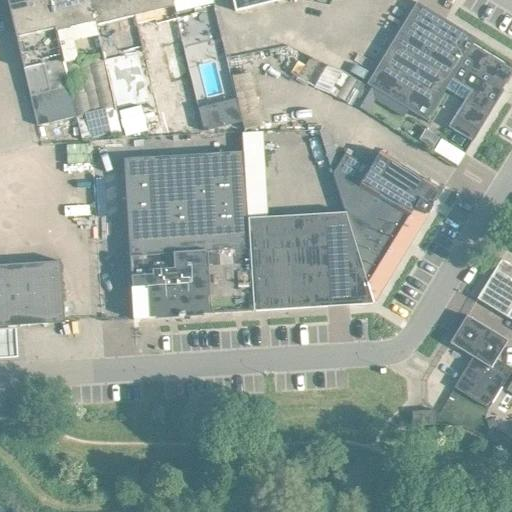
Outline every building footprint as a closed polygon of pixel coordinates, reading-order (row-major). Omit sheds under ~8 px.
[(45,53),(63,49),(64,49),(52,0),(10,0),(26,63),(46,58),(45,53)] [(65,57),(104,48),(105,48),(93,0),(52,0),(64,49),(63,49),(65,57)] [(126,46),(145,41),(139,18),(138,18),(134,0),(93,0),(105,48),(104,48),(106,56),(127,51),(126,46)] [(156,41),(182,30),(175,0),(134,0),(138,18),(139,18),(145,41),(146,46),(147,52),(158,49),(156,41)] [(175,0),(182,30),(201,22),(219,67),(231,64),(232,68),(233,68),(216,0),(175,0)] [(450,120),(475,135),(506,84),(505,83),(511,71),(511,62),(506,59),(507,58),(475,38),(478,33),(424,0),(416,0),(369,79),(428,115),(448,83),(466,94),(450,120)] [(141,48),(127,51),(106,56),(118,106),(153,97),(141,48)] [(46,58),(26,63),(40,120),(78,111),(65,57),(47,61),(46,58)] [(255,305),(249,213),(245,146),(126,153),(135,313),(255,305)] [(335,167),(347,207),(372,290),(382,286),(390,273),(388,263),(397,261),(406,248),(403,239),(413,237),(421,223),(418,214),(412,210),(416,202),(426,209),(430,208),(445,184),(382,146),(372,162),(347,147),(335,167)] [(347,207),(249,213),(255,305),(375,298),(372,290),(347,207)] [(479,293),(511,313),(511,259),(503,254),(479,293)] [(0,321),(66,318),(62,255),(0,259),(0,321)] [(509,335),(468,310),(452,337),(475,352),(456,382),(490,403),(511,366),(511,362),(498,354),(509,335)] [(18,323),(0,324),(0,352),(21,351),(18,323)] [(414,406),(415,420),(437,419),(436,404),(414,406)]
